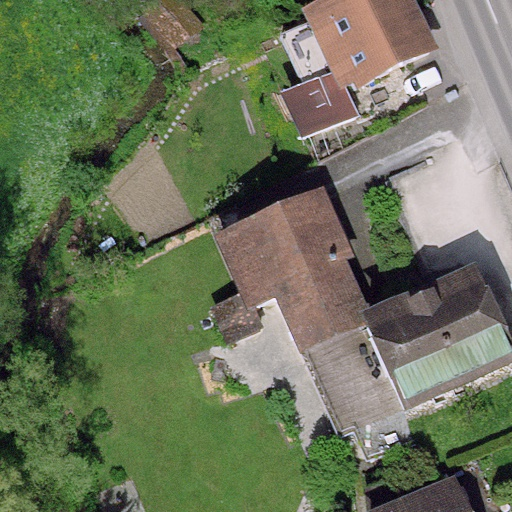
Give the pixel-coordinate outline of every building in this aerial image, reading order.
[(203,26),(180,0),(155,0),(143,11),(176,50),(203,26)] [(440,46),(416,0),(318,0),(303,8),(308,21),(331,73),(303,83),(281,91),(301,139),(360,116),(346,85),(354,82),(357,88),(440,46)] [(331,73),(308,21),(279,34),(303,83),(331,73)] [(356,256),(325,183),(212,231),(239,295),(211,307),(227,344),(263,329),(253,305),(278,294),(302,348),(363,321),(358,310),(368,305),(349,260),(356,256)] [(511,360),(511,340),(476,258),(368,305),(358,310),(363,321),(302,348),(339,436),(354,429),(368,461),(415,441),(401,409),(511,360)] [(472,511),(455,473),(366,511),(472,511)]
